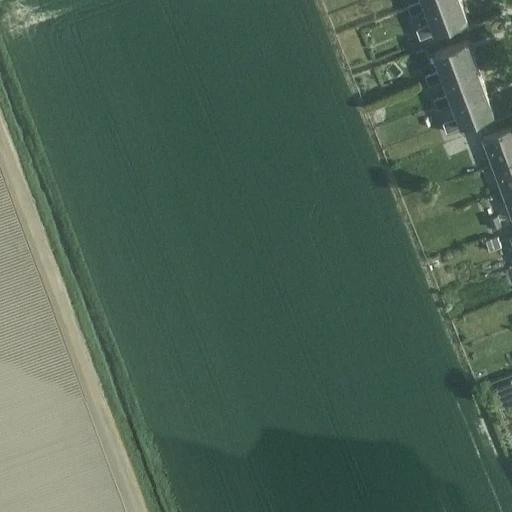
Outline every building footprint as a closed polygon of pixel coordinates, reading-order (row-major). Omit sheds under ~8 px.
[(419,0),(408,4),(412,14),(427,8),(426,6),(442,0),(419,0)] [(442,0),(426,6),(427,8),(432,22),(417,28),(421,38),(436,32),(436,30),(468,18),(461,0),(442,0)] [(444,76),(477,63),(468,40),(435,52),(441,69),(426,74),(430,84),(445,78),(444,76)] [(444,76),(445,78),(450,92),(435,98),(438,108),(454,102),(453,100),(486,87),(477,63),(444,76)] [(453,100),(454,102),(459,116),(444,121),(447,131),(463,125),(462,124),(495,111),(486,87),(453,100)] [(493,164),(511,157),(511,126),(483,137),(493,164)] [(511,157),(493,164),(503,191),(511,187),(511,157)] [(511,187),(503,191),(511,214),(511,187)] [(498,214),(489,218),(493,227),(502,224),(498,214)] [(489,251),(503,246),(499,234),(485,239),(489,251)]
